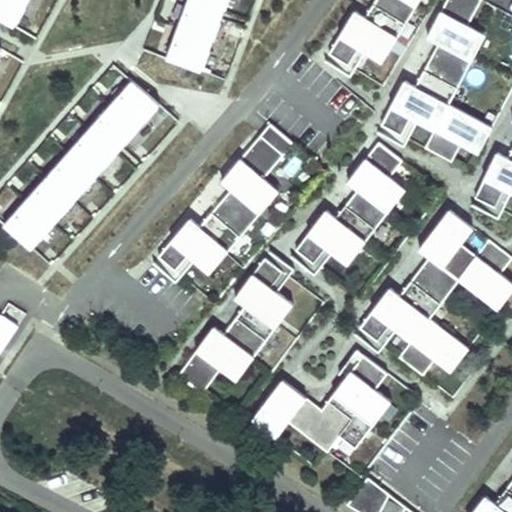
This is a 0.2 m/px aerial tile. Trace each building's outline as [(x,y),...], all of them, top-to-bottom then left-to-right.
[(0,0),(0,13),(16,23),(28,0),(0,0)] [(227,0),(189,0),(166,64),(200,76),(227,0)] [(382,61),(418,0),(374,0),(366,15),(355,9),(328,53),(324,59),(350,75),(354,68),(346,63),(356,46),(364,51),(382,61)] [(450,103),(472,59),(486,33),(468,23),(480,0),(446,0),(427,36),(438,42),(415,85),(404,79),(381,124),(376,132),(403,145),(407,138),(398,134),(407,116),(417,120),(433,129),(424,147),(452,161),(460,144),(478,153),(493,125),(450,103)] [(19,26),(33,32),(42,12),(28,6),(19,26)] [(354,68),(364,51),(356,46),(346,63),(354,68)] [(133,81),(2,229),(29,252),(160,105),(133,81)] [(407,138),(417,120),(407,116),(398,134),(407,138)] [(210,272),(260,211),(279,189),(264,176),(293,142),(270,123),(157,256),(152,262),(175,281),(180,275),(173,268),(187,253),(194,259),(210,272)] [(347,264),(388,211),(405,188),(389,176),(402,159),(378,141),(347,181),(357,189),(335,217),(326,209),(295,249),(290,255),(314,274),(319,268),(311,261),(323,245),(331,252),(347,264)] [(511,192),(511,148),(508,157),(497,151),(471,204),(498,218),(502,210),(493,206),(502,188),(511,192)] [(502,210),(511,192),(502,188),(493,206),(502,210)] [(429,317),(458,279),(498,309),(511,289),(511,281),(500,273),(511,257),(488,238),(476,254),(460,243),(473,227),(449,209),(437,225),(418,249),(429,256),(399,294),(390,287),(359,326),(354,333),(378,351),(383,345),(375,339),(387,323),(395,329),(410,340),(398,356),(422,374),(434,358),(450,370),(469,347),(452,335),(429,317)] [(319,268),(331,252),(323,245),(311,261),(319,268)] [(253,356),(292,303),(276,291),(268,285),(280,269),(288,275),(293,268),(269,250),(264,257),(234,298),(244,305),(223,333),(213,326),(177,375),(201,392),(220,368),(236,380),(253,356)] [(180,275),(194,259),(187,253),(173,268),(180,275)] [(276,291),(288,275),(280,269),(268,285),(276,291)] [(470,343),(478,333),(443,303),(434,313),(470,343)] [(0,356),(18,328),(0,316),(0,356)] [(383,345),(395,329),(387,323),(375,339),(383,345)] [(321,408),(282,379),(252,418),(276,437),(287,421),(318,444),(331,428),(339,435),(355,447),(391,400),(375,388),(367,381),(379,366),(363,354),(356,348),(341,369),(347,374),(321,408)] [(375,388),(387,372),(379,366),(367,381),(375,388)] [(396,396),(384,415),(400,424),(418,394),(387,375),(380,386),(396,396)] [(327,451),(339,435),(331,428),(318,444),(327,451)] [(415,511),(368,476),(345,503),(359,511),(379,511),(382,508),(387,498),(403,507),(401,511),(415,511)] [(511,511),(511,479),(495,502),(485,495),(471,511),(511,511)] [(387,498),(382,508),(390,511),(401,511),(403,507),(387,498)]
